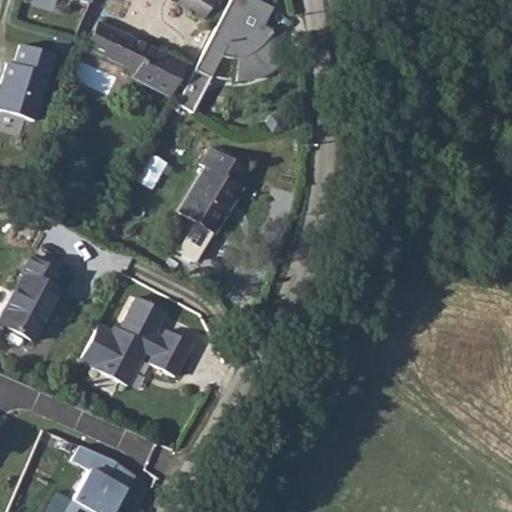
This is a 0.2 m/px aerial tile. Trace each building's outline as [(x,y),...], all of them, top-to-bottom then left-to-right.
[(57,0),(33,0),(32,4),(54,11),(57,0)] [(215,0),(176,0),(174,5),(201,22),(215,0)] [(230,0),(196,70),(211,78),(222,57),(226,58),(232,58),(237,58),(235,83),(248,83),(266,78),(282,69),(295,56),(265,24),(273,8),(257,0),(230,0)] [(175,97),(192,64),(101,20),(88,46),(142,73),(139,79),(175,97)] [(51,55),(19,45),(13,66),(6,64),(0,85),(0,111),(33,121),(51,55)] [(211,78),(196,70),(178,104),(194,112),(211,78)] [(239,185),(248,169),(209,147),(200,163),(204,166),(179,211),(218,234),(244,188),(239,185)] [(0,314),(0,325),(33,343),(61,289),(54,286),(61,272),(27,254),(18,272),(21,274),(0,314)] [(98,335),(79,368),(92,376),(90,378),(124,397),(143,365),(150,368),(146,375),(172,390),(190,357),(165,342),(161,349),(154,345),(165,325),(136,309),(119,340),(113,337),(111,342),(98,335)] [(114,462),(79,447),(70,461),(88,471),(63,511),(109,511),(123,490),(105,479),(114,462)] [(45,511),(61,511),(69,495),(56,489),(45,511)]
